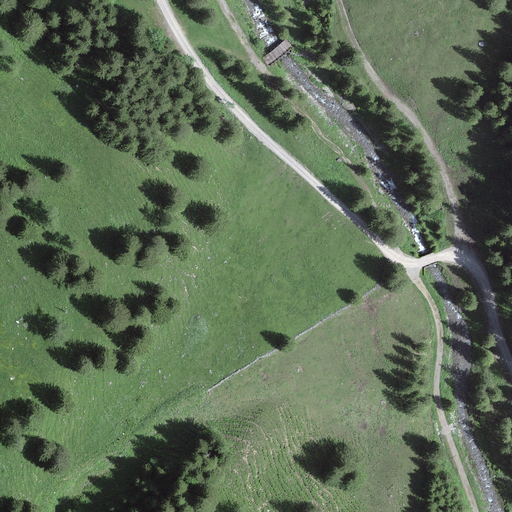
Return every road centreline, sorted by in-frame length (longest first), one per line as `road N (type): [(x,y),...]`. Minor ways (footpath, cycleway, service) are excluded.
road 1 (track): [(181,36),(215,87),(267,140),(377,242),(414,263)]
road 2 (track): [(474,262),(429,138),(366,64),(336,0)]
